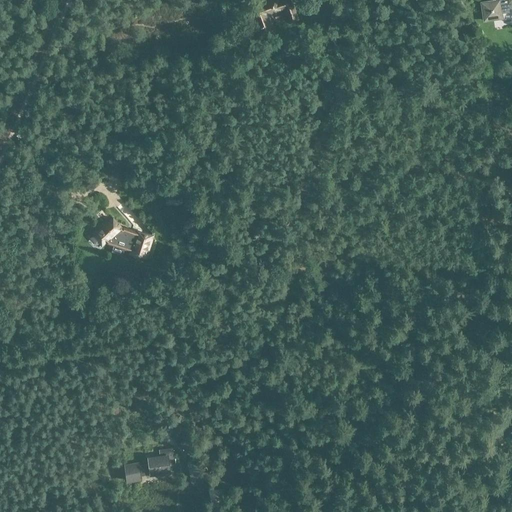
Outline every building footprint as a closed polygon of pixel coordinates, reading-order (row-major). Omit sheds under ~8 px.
[(284,8),(289,22),(298,19),(291,0),(270,0),(263,3),(268,14),(281,10),(281,9),(284,8)] [(511,0),(494,0),(482,2),(484,20),(502,18),(501,13),(509,12),(509,8),(511,7),(511,0)] [(167,191),(167,205),(181,206),(182,191),(167,191)] [(125,208),(120,213),(132,225),(137,220),(125,208)] [(112,218),(98,231),(97,230),(93,234),(94,235),(93,236),(101,245),(106,240),(108,242),(132,249),(131,253),(145,257),(152,235),(137,230),(137,232),(123,228),(122,229),(112,218)] [(172,418),(179,423),(187,412),(180,407),(172,418)] [(181,448),(192,447),(190,433),(180,434),(181,448)] [(139,475),(168,471),(167,464),(173,463),(171,449),(160,451),(161,457),(149,458),(150,464),(138,466),(138,463),(126,465),(128,481),(140,479),(139,475)] [(193,485),(200,484),(205,483),(200,458),(198,459),(188,461),(193,485)]
